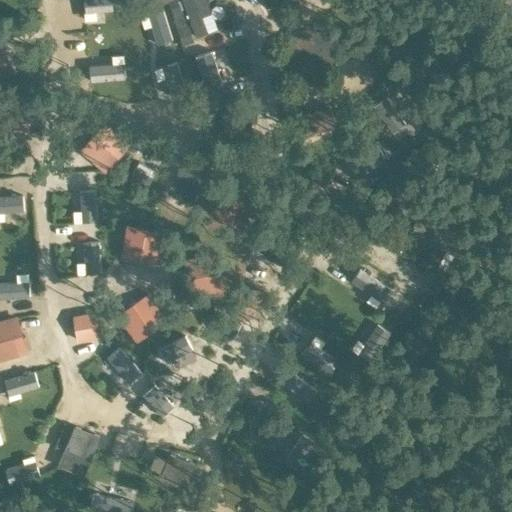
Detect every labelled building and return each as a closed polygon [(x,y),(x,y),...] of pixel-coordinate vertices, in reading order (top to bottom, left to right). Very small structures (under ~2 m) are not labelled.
[(169,2),(174,0),(153,0),(157,8),(169,2)] [(208,33),(195,0),(182,0),(197,37),(208,33)] [(293,0),(265,0),(276,15),(293,0)] [(188,28),(178,31),(182,45),(192,42),(188,28)] [(325,75),(328,72),(331,68),(333,64),(334,60),(334,56),(334,51),(333,47),(331,43),(328,39),(325,36),(322,33),(317,32),(313,30),(309,30),(304,30),(300,32),(296,33),(292,36),(289,39),(287,43),(285,47),(283,51),(283,56),(283,60),(285,64),(287,68),(289,72),(292,75),(296,78),(300,80),(304,81),(309,81),(313,81),(317,80),(322,78),(325,75)] [(0,77),(12,75),(3,39),(0,39),(0,77)] [(130,79),(122,99),(144,108),(153,88),(130,79)] [(378,102),(396,131),(411,122),(404,112),(415,105),(404,86),(378,102)] [(28,131),(28,105),(3,105),(3,131),(28,131)] [(299,140),(338,125),(329,105),(292,122),(299,140)] [(248,160),(261,132),(226,116),(213,143),(248,160)] [(106,172),(130,144),(105,124),(82,152),(106,172)] [(394,150),(401,145),(394,136),(387,141),(394,150)] [(405,144),(410,151),(419,144),(414,137),(405,144)] [(139,162),(131,176),(150,185),(157,171),(139,162)] [(197,203),(208,182),(182,169),(171,190),(197,203)] [(243,228),(256,199),(221,183),(208,213),(243,228)] [(101,219),(102,188),(85,188),(85,219),(101,219)] [(0,218),(9,218),(8,209),(28,208),(27,192),(0,193),(0,218)] [(413,208),(385,192),(376,206),(405,223),(413,208)] [(359,219),(324,199),(316,213),(351,232),(359,219)] [(451,248),(462,227),(425,207),(414,228),(450,247),(451,248)] [(292,236),(268,222),(254,247),(278,261),(292,236)] [(469,231),(462,227),(451,248),(458,252),(469,231)] [(154,264),(159,233),(129,228),(122,258),(154,264)] [(88,239),(87,271),(104,271),(105,240),(88,239)] [(446,253),(441,261),(436,269),(442,273),(456,251),(450,247),(446,253)] [(222,290),(212,256),(185,262),(194,297),(222,290)] [(429,265),(436,269),(441,261),(434,257),(429,265)] [(365,265),(356,278),(385,298),(394,284),(365,265)] [(448,265),(444,272),(451,276),(455,269),(448,265)] [(34,279),(1,281),(2,297),(35,295),(34,279)] [(167,321),(149,295),(121,313),(139,340),(167,321)] [(0,360),(28,353),(16,314),(0,318),(0,360)] [(106,336),(102,315),(74,321),(78,342),(106,336)] [(165,344),(171,362),(201,353),(195,335),(165,344)] [(335,373),(346,357),(317,337),(306,353),(335,373)] [(124,345),(111,356),(133,380),(146,369),(124,345)] [(14,396),(44,385),(38,368),(8,379),(14,396)] [(294,369),(286,380),(314,400),(322,389),(294,369)] [(164,414),(177,405),(161,382),(148,391),(164,414)] [(287,456),(301,468),(319,446),(305,435),(287,456)] [(86,477),(96,449),(70,440),(60,468),(86,477)] [(187,483),(194,464),(170,456),(163,474),(187,483)] [(266,464),(254,469),(265,498),(277,493),(266,464)] [(156,490),(163,493),(166,486),(159,483),(156,490)]
